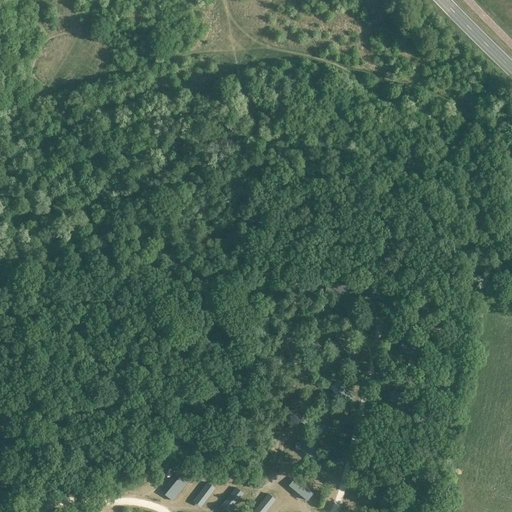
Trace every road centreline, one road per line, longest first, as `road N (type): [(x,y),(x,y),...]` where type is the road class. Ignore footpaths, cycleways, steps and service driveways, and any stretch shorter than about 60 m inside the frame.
road 1 (track): [(333,511),(379,319)]
road 2 (track): [(161,511),(114,499),(61,499),(7,511)]
